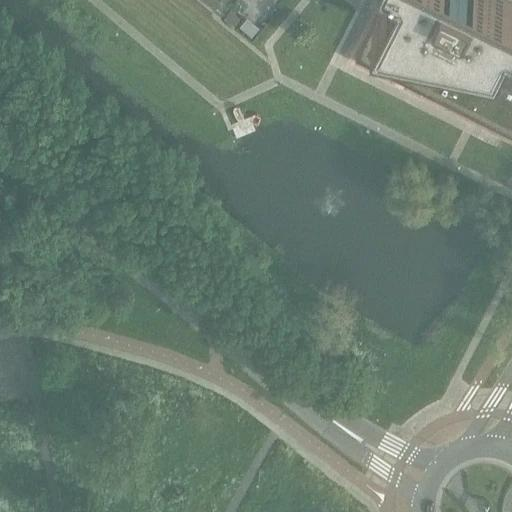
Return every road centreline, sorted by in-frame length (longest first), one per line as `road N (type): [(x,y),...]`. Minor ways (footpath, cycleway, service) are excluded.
road 1 (unclassified): [(324,416),(0,145)]
road 2 (unclassified): [(324,416),(381,470),(424,496)]
road 3 (unclassified): [(438,468),(324,416)]
